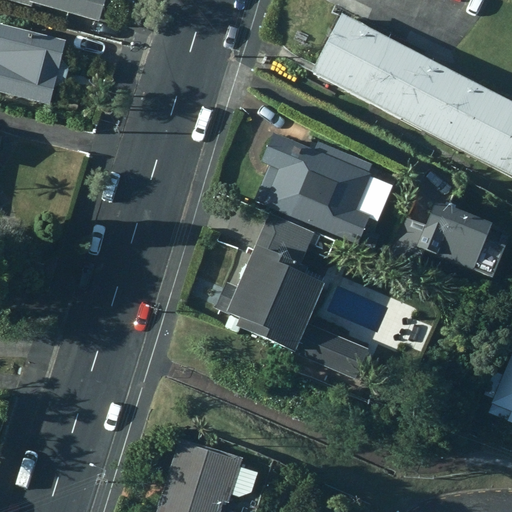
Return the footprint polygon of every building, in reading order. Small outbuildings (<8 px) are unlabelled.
[(11,0),(30,5),(31,0),(35,0),(97,18),(101,0),(11,0)] [(364,30),(340,17),(309,76),(333,89),(364,30)] [(0,22),(0,92),(49,104),(55,79),(63,80),(67,63),(58,60),(64,38),(0,22)] [(389,43),(364,30),(333,89),(358,102),(389,43)] [(414,55),(389,43),(358,102),(383,114),(414,55)] [(438,68),(414,55),(383,114),(407,127),(438,68)] [(463,81),(438,68),(407,127),(432,140),(463,81)] [(488,94),(463,81),(432,140),(457,153),(488,94)] [(511,107),(511,106),(488,94),(457,153),(481,166),(511,107)] [(511,167),(511,107),(481,166),(506,179),(511,167)] [(277,110),(267,129),(300,144),(309,125),(277,110)] [(268,170),(253,205),(356,250),(369,220),(337,206),(357,163),(317,145),(313,154),(272,136),(258,166),(268,170)] [(490,283),(508,239),(434,207),(424,229),(403,220),(384,262),(414,275),(423,257),(470,278),(471,276),(490,283)] [(292,360),(293,357),(353,384),(367,352),(306,326),(322,291),(317,288),(321,279),(298,269),(312,236),(268,216),(236,289),(225,284),(213,311),(224,315),(223,318),(237,325),(232,335),(292,360)] [(511,358),(487,416),(511,427),(511,358)] [(242,462),(178,440),(156,511),(219,511),(221,506),(227,508),(230,498),(238,501),(250,496),(257,476),(239,470),(242,462)]
